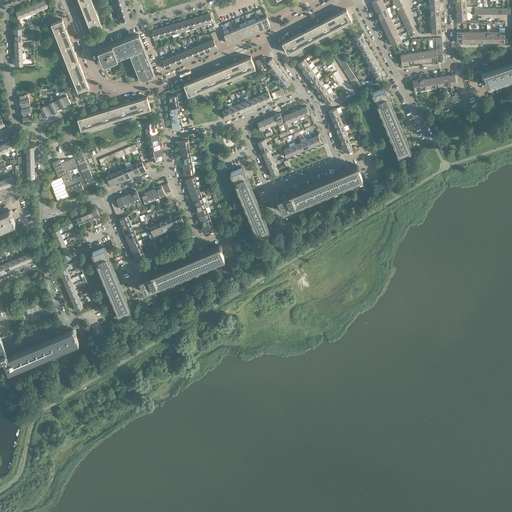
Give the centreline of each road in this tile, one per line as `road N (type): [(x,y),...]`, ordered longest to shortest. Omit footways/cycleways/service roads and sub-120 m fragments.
road 1 (residential): [(130,271),(198,243),(171,167)]
road 2 (residential): [(268,190),(333,164),(318,110)]
